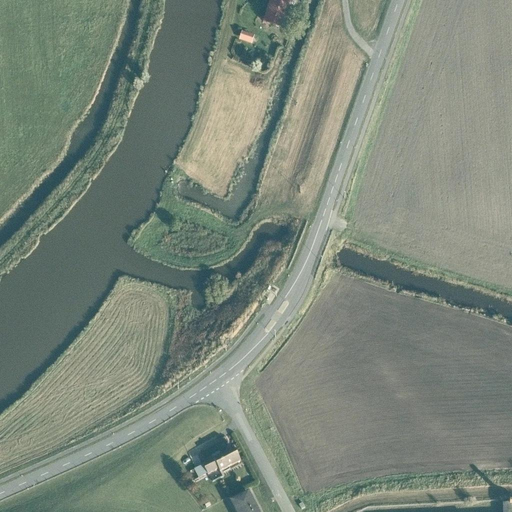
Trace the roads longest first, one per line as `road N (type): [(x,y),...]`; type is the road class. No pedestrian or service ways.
road 1 (residential): [(217,384),(301,273),(400,0)]
road 2 (residential): [(0,494),(217,384)]
road 3 (residential): [(288,511),(217,384)]
